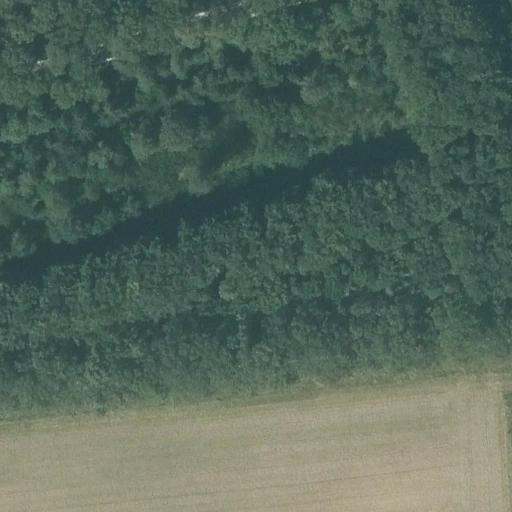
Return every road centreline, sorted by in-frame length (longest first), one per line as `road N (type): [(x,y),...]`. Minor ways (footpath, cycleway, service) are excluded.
road 1 (track): [(0,390),(511,331)]
road 2 (unclassified): [(0,83),(275,0)]
